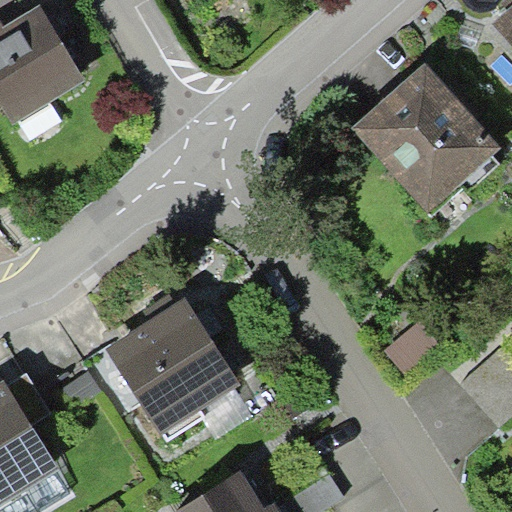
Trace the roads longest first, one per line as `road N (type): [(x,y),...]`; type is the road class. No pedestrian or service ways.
road 1 (residential): [(198,149),(436,511)]
road 2 (residential): [(0,291),(32,280),(198,149)]
road 3 (residential): [(198,149),(367,0)]
road 4 (residential): [(198,149),(110,0)]
